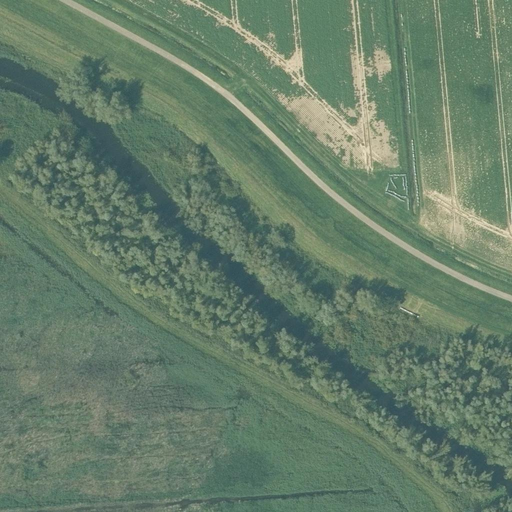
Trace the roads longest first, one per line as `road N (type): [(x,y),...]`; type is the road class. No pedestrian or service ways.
road 1 (track): [(511,333),(445,309),(335,245),(239,147),(0,9)]
road 2 (unclassified): [(63,0),(228,97),(383,233),(511,297)]
